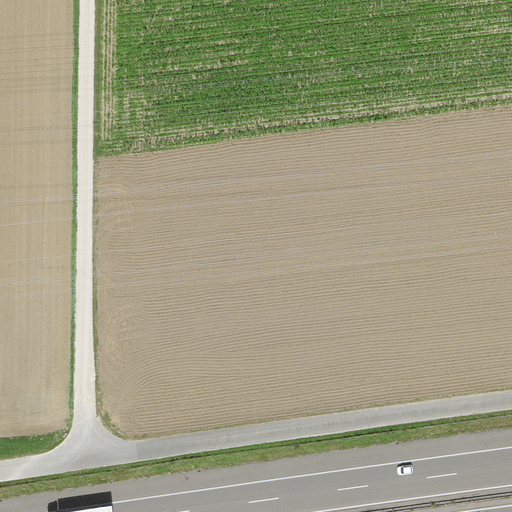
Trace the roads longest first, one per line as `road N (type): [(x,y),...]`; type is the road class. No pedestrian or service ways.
road 1 (unclassified): [(0,466),(511,397)]
road 2 (track): [(87,0),(81,454)]
road 3 (motorway): [(511,466),(173,511)]
